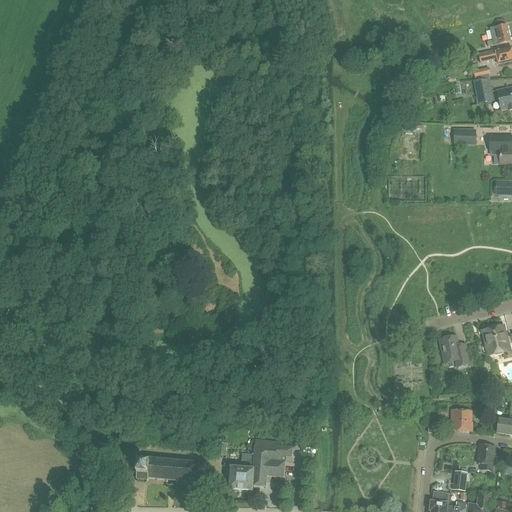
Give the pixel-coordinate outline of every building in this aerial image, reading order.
[(506,43),(511,42),(507,25),(490,29),(493,41),(494,46),(495,46),(495,48),(507,46),(506,43)] [(499,65),(511,61),(511,47),(507,49),(507,46),(495,48),(496,51),(479,55),(481,63),(477,64),(479,71),(474,72),(476,81),(482,79),(489,78),(492,77),(490,69),(499,66),(499,65)] [(407,86),(404,85),(406,80),(398,77),(396,82),(393,91),(386,91),(387,103),(402,102),(407,86)] [(490,80),(474,82),(479,105),(495,102),(490,80)] [(511,88),(497,91),(502,111),(508,110),(509,111),(511,110),(511,88)] [(475,131),(455,131),(455,145),(475,145),(475,131)] [(511,136),(490,137),(490,153),(501,152),(501,165),(511,165),(511,136)] [(497,195),(511,195),(511,182),(497,182),(497,195)] [(506,359),(511,358),(508,342),(507,343),(503,327),(482,332),(487,356),(504,352),(506,359)] [(458,368),(470,365),(467,348),(460,350),(457,337),(440,341),(446,364),(457,361),(458,368)] [(448,420),(448,406),(432,406),(432,409),(431,409),(431,418),(438,418),(438,419),(443,419),(443,420),(448,420)] [(472,432),(473,423),(472,423),(472,412),(453,411),(452,431),(472,432)] [(509,436),(511,421),(500,419),(497,434),(509,436)] [(430,424),(429,434),(436,434),(437,424),(430,424)] [(272,442),(257,441),(256,449),(254,469),(256,470),(254,486),(266,488),(267,476),(284,478),(286,462),(281,462),(282,457),(292,458),(293,448),(283,447),(271,446),(272,442)] [(227,456),(227,444),(218,443),(218,456),(227,456)] [(493,472),(496,448),(480,446),(478,464),(483,464),(482,471),(493,472)] [(232,468),(230,490),(254,492),(254,486),(256,470),(254,469),(256,449),(249,448),(249,455),(244,455),(243,461),(246,461),(246,469),(232,468)] [(199,463),(198,464),(190,463),(190,461),(189,461),(189,463),(180,462),(180,460),(179,460),(179,462),(171,461),(171,460),(170,460),(169,461),(161,460),(161,459),(160,459),(160,460),(151,459),(151,457),(150,457),(149,463),(139,462),(138,474),(137,480),(149,481),(149,479),(157,480),(157,481),(159,481),(159,480),(167,480),(167,482),(168,482),(168,480),(170,481),(170,486),(175,486),(176,481),(177,481),(177,483),(178,483),(179,481),(187,482),(187,484),(188,484),(188,482),(196,483),(198,485),(199,484),(197,482),(199,465),(200,464),(199,463)] [(467,474),(455,472),(453,490),(465,492),(467,474)] [(489,511),(492,493),(480,492),(478,506),(469,505),(468,511),(489,511)] [(447,511),(448,504),(449,495),(446,495),(446,494),(435,493),(433,503),(432,503),(431,511),(432,511),(447,511)] [(507,511),(509,504),(498,502),(496,511),(507,511)] [(466,511),(467,504),(457,503),(457,508),(450,507),(449,511),(466,511)]
